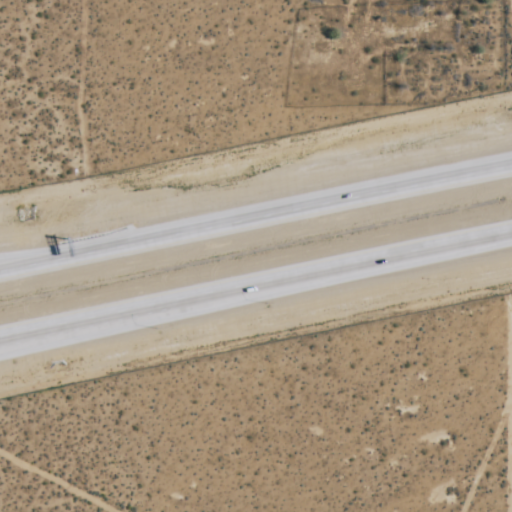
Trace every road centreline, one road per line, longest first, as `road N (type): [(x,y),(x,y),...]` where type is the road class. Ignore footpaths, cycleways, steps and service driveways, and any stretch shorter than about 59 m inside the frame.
road 1 (motorway): [(34,332),(511,233)]
road 2 (motorway): [(511,166),(42,262)]
